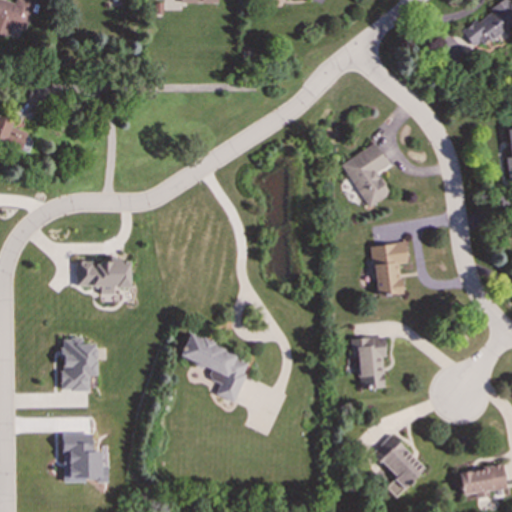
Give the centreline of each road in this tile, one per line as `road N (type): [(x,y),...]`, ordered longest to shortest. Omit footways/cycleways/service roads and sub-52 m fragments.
road 1 (residential): [(413,0),(291,106),(161,194),(67,202),(24,225),(7,254),(4,292),(4,511)]
road 2 (residential): [(346,62),(409,104),(438,141),(470,282),(511,337)]
road 3 (residential): [(202,167),(238,227),(243,287),(287,366),(266,418)]
